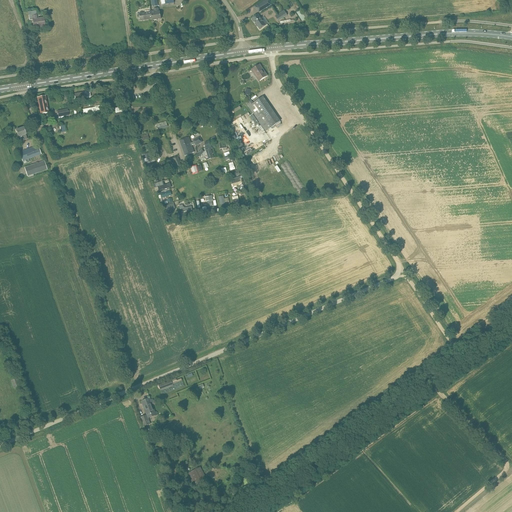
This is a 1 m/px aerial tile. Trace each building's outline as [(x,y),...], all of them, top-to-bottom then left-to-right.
[(271,5),(267,0),(265,0),(255,6),(259,13),(268,7),(268,6),(271,5)] [(154,11),(151,12),(153,19),(152,19),(153,20),(161,19),(160,12),(159,12),(158,8),(154,9),(154,11)] [(37,19),(35,11),(28,12),(29,20),(33,20),(34,28),(45,26),(43,18),(37,19)] [(151,11),(139,13),(141,21),(152,19),(152,20),(153,20),(152,19),(153,19),(151,12),(151,11)] [(284,11),(275,16),(278,21),(287,15),(284,11)] [(261,19),(258,14),(252,19),(260,30),(267,24),(263,18),(261,19)] [(260,64),(252,70),(259,81),(267,76),(260,64)] [(90,97),(89,92),(74,94),(75,96),(73,96),(74,100),(90,97)] [(45,96),(38,97),(41,114),(48,113),(45,96)] [(249,97),(244,100),(266,132),(280,122),(263,97),(253,104),(249,97)] [(83,110),(83,114),(99,110),(98,105),(95,106),(95,108),(93,108),(83,110)] [(114,115),(115,118),(117,117),(117,118),(123,116),(122,112),(125,112),(124,107),(115,109),(116,114),(114,115)] [(57,111),(58,117),(69,115),(67,109),(57,111)] [(24,128),(16,130),(18,137),(20,142),(24,140),(27,139),(26,134),(24,128)] [(191,143),(190,142),(189,137),(179,140),(185,156),(194,152),(192,145),(195,144),(195,145),(196,146),(202,142),(200,137),(199,138),(199,137),(193,141),(193,142),(191,143)] [(207,147),(205,148),(210,159),(216,157),(208,141),(205,142),(207,147)] [(38,146),(33,147),(19,153),(22,161),(41,154),(38,146)] [(142,154),(146,164),(152,162),(149,152),(142,154)] [(176,170),(182,167),(177,155),(171,158),(176,170)] [(44,161),(24,168),(27,176),(28,176),(34,174),(47,170),(44,161)] [(194,174),(203,171),(201,166),(198,167),(197,164),(191,167),(194,174)] [(234,178),(235,180),(231,181),(232,187),(243,184),(241,176),(234,178)] [(157,183),(159,191),(172,187),(169,179),(157,183)] [(160,204),(173,201),(172,198),(167,199),(167,200),(163,201),(162,198),(172,195),(170,188),(159,191),(160,194),(158,195),(160,204)] [(207,207),(217,205),(216,200),(214,201),(213,195),(205,197),(207,207)] [(180,212),(193,210),(192,203),(179,205),(180,212)] [(17,378),(11,380),(13,388),(19,386),(17,378)] [(160,389),(173,384),(171,380),(159,385),(160,389)] [(150,400),(150,398),(141,401),(147,415),(141,417),(144,426),(150,424),(148,418),(157,415),(156,412),(155,412),(152,404),(153,404),(153,403),(154,402),(153,401),(152,400),(150,400)] [(200,467),(198,468),(188,473),(194,485),(206,479),(200,467)]
